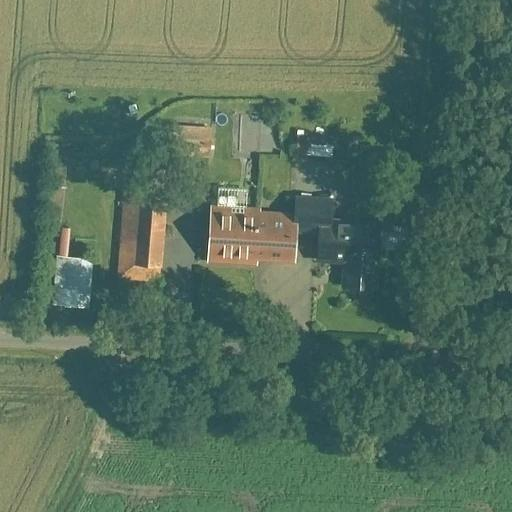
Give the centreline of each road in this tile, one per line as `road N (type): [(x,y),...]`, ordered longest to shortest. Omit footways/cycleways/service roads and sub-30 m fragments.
road 1 (residential): [(0,343),(511,357)]
road 2 (track): [(46,511),(127,345)]
